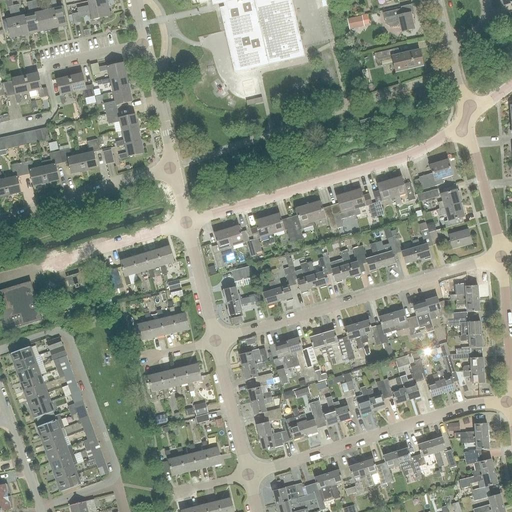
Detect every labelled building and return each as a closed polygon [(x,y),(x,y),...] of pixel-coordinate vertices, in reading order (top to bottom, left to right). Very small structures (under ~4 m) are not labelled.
[(37,0),(32,1),(39,32),(44,30),(45,32),(48,31),(43,11),(39,12),(37,0)] [(45,0),(48,10),(43,11),(48,31),(51,30),(51,29),(57,28),(50,0),(45,0)] [(55,0),(50,0),(57,28),(62,26),(63,28),(67,27),(62,7),(57,8),(55,0)] [(89,6),(77,9),(78,13),(109,7),(107,0),(94,0),(88,1),(89,6)] [(235,72),(306,56),(292,0),(212,0),(213,5),(224,3),(225,6),(220,7),(235,72)] [(511,0),(501,0),(503,6),(510,4),(511,10),(511,9),(511,0)] [(29,14),(25,15),(30,35),(33,35),(32,33),(39,32),(32,1),(27,2),(29,14)] [(18,4),(13,6),(20,36),(26,34),(26,36),(30,35),(25,15),(21,16),(18,4)] [(11,19),(7,20),(11,39),(14,39),(14,37),(20,36),(13,6),(9,7),(11,19)] [(78,13),(72,15),(74,24),(81,23),(80,18),(89,16),(90,21),(112,16),(112,12),(110,12),(109,7),(78,13)] [(390,27),(400,25),(402,32),(415,29),(411,13),(403,15),(402,9),(383,13),(385,24),(390,27)] [(347,19),(349,30),(364,26),(361,16),(347,19)] [(396,72),(424,66),(420,50),(396,55),(394,49),(375,53),(378,67),(383,66),(381,60),(392,57),(396,72)] [(110,80),(126,76),(124,63),(108,67),(108,66),(99,68),(100,73),(108,71),(110,79),(110,80)] [(45,97),(43,88),(42,89),(39,73),(26,76),(29,92),(38,90),(40,98),(45,97)] [(83,74),(70,77),(74,92),(83,90),(85,98),(95,96),(92,85),(85,86),(83,74)] [(13,79),(13,81),(7,83),(10,96),(15,95),(17,103),(22,102),(20,94),(29,92),(26,76),(13,79)] [(129,89),(126,76),(110,80),(110,79),(102,81),(103,85),(111,84),(113,92),(121,91),(129,89)] [(74,92),(70,77),(57,80),(60,95),(62,104),(66,103),(64,94),(74,92)] [(7,83),(1,84),(0,78),(0,93),(1,96),(5,95),(5,97),(10,96),(7,83)] [(132,102),(129,89),(121,91),(113,92),(115,102),(104,104),(106,114),(118,111),(117,105),(132,102)] [(263,102),(262,97),(246,101),(247,106),(263,102)] [(122,131),(138,127),(135,114),(119,118),(118,111),(106,114),(109,124),(120,121),(122,131)] [(361,126),(372,123),(370,118),(360,121),(361,126)] [(117,146),(125,145),(125,144),(141,140),(138,127),(122,131),(124,140),(116,142),(117,146)] [(43,141),(41,129),(35,131),(38,142),(43,141)] [(35,131),(29,132),(32,144),(38,142),(35,131)] [(29,132),(24,133),(27,145),(32,144),(29,132)] [(27,145),(24,133),(18,134),(21,146),(27,145)] [(21,146),(18,134),(12,136),(15,147),(21,146)] [(7,137),(1,138),(4,150),(10,149),(7,137)] [(81,155),(85,171),(98,168),(94,152),(100,151),(98,139),(87,142),(90,153),(81,155)] [(142,155),(142,153),(143,153),(141,140),(125,144),(125,145),(127,153),(119,155),(120,159),(129,157),(128,156),(136,155),(136,156),(142,155)] [(71,174),(85,171),(81,155),(72,157),(70,149),(60,151),(62,163),(68,161),(71,174)] [(105,165),(114,163),(111,150),(103,152),(105,165)] [(49,153),(51,160),(42,162),(43,167),(47,183),(59,180),(56,164),(62,163),(60,151),(49,153)] [(433,175),(424,177),(419,179),(423,189),(436,185),(436,186),(443,184),(442,178),(452,175),(447,160),(430,166),(433,175)] [(43,167),(34,169),(32,161),(22,163),(24,175),(31,174),(34,186),(47,183),(43,167)] [(5,179),(8,195),(21,192),(18,177),(24,175),(22,163),(12,165),(14,177),(5,179)] [(401,202),(400,198),(399,195),(406,193),(408,201),(414,199),(409,182),(403,184),(401,176),(389,180),(395,200),(396,204),(401,202)] [(0,196),(8,195),(5,179),(0,180),(0,196)] [(382,201),(382,200),(390,198),(391,201),(395,200),(389,180),(377,183),(379,191),(373,193),(376,203),(374,204),(378,216),(383,215),(379,202),(382,201)] [(360,188),(348,192),(353,209),(355,215),(355,216),(360,215),(358,208),(365,205),(366,207),(368,206),(372,218),(378,216),(374,204),(372,204),(369,194),(362,196),(360,188)] [(439,197),(437,190),(417,195),(419,202),(439,197)] [(438,204),(440,209),(461,204),(459,197),(461,197),(459,191),(458,191),(457,190),(440,195),(443,202),(438,204)] [(338,204),(330,206),(337,228),(343,227),(341,220),(355,215),(353,209),(348,192),(336,196),(338,204)] [(319,201),(307,205),(313,221),(324,218),(325,219),(327,218),(331,230),(337,228),(330,206),(322,209),(319,201)] [(462,209),(461,204),(440,209),(440,210),(437,210),(438,217),(446,215),(448,221),(444,222),(445,228),(455,225),(454,220),(465,217),(464,215),(465,215),(464,209),(462,209)] [(295,208),(297,216),(290,218),(297,241),(302,239),(299,230),(314,226),(313,222),(313,221),(307,205),(295,208)] [(290,218),(281,221),(278,213),(267,217),(272,234),(284,230),(284,231),(286,230),(290,243),(297,241),(290,218)] [(250,229),(254,240),(251,240),(256,253),(262,252),(257,239),(267,236),(270,244),(274,242),(272,234),(267,217),(254,221),(256,227),(250,229)] [(226,229),(231,246),(243,243),(238,226),(226,229)] [(224,267),(221,256),(228,254),(233,253),(231,246),(226,229),(213,233),(217,246),(212,248),(218,269),(224,267)] [(428,247),(433,246),(430,235),(429,233),(428,230),(421,232),(424,245),(420,246),(418,240),(412,241),(413,246),(414,246),(418,260),(424,258),(425,260),(431,258),(428,247)] [(453,249),(472,244),(468,230),(449,236),(453,249)] [(430,235),(433,246),(439,244),(436,231),(429,233),(430,235)] [(397,236),(392,237),(397,253),(402,251),(397,236)] [(395,266),(392,255),(397,254),(397,253),(392,237),(387,239),(389,244),(383,246),(381,242),(375,243),(383,268),(389,266),(390,267),(395,266)] [(256,253),(251,240),(245,242),(250,257),(256,255),(256,253)] [(370,245),(373,257),(367,259),(365,251),(364,252),(362,246),(358,247),(363,264),(368,263),(371,273),(377,271),(376,270),(383,268),(375,243),(370,245)] [(169,246),(157,250),(162,266),(160,266),(162,275),(167,273),(165,265),(174,262),(169,246)] [(409,250),(402,252),(406,266),(412,264),(412,262),(418,260),(414,246),(413,246),(409,247),(409,250)] [(355,262),(351,264),(347,250),(340,253),(342,260),(348,278),(355,276),(355,278),(361,276),(358,266),(363,264),(358,247),(352,249),(354,254),(353,255),(355,262)] [(162,266),(157,250),(145,254),(149,270),(148,270),(151,278),(155,277),(152,269),(160,266),(162,266)] [(149,270),(145,254),(132,257),(137,273),(136,274),(138,282),(143,281),(140,272),(148,270),(149,270)] [(304,278),(297,280),(291,259),(289,259),(288,255),(285,256),(288,268),(289,268),(294,285),(298,284),(301,294),(307,292),(307,290),(314,288),(306,264),(306,263),(300,265),(304,278)] [(328,275),(333,273),(336,283),(342,282),(341,280),(348,278),(342,260),(330,263),(328,256),(323,258),(328,275)] [(137,273),(132,257),(120,261),(125,276),(124,276),(126,286),(131,284),(128,276),(136,274),(137,273)] [(326,286),(323,276),(328,275),(323,258),(318,259),(320,265),(318,265),(321,273),(315,275),(311,262),(306,264),(314,288),(320,287),(320,288),(326,286)] [(123,288),(117,268),(107,271),(112,291),(123,288)] [(281,288),(280,286),(277,275),(272,277),(273,282),(274,282),(275,288),(279,302),(286,300),(286,302),(292,300),(289,287),(294,285),(289,268),(288,268),(283,270),(288,286),(281,288)] [(78,285),(82,284),(79,273),(66,277),(69,288),(74,286),(75,289),(79,288),(78,285)] [(262,274),(255,275),(258,287),(265,285),(262,274)] [(249,284),(248,279),(235,283),(236,288),(249,284)] [(181,288),(179,280),(167,283),(169,291),(181,288)] [(0,291),(0,310),(2,318),(6,331),(42,320),(30,282),(0,291)] [(268,283),(270,289),(271,291),(263,293),(267,307),(274,305),(273,304),(279,302),(275,288),(274,282),(273,282),(268,283)] [(455,295),(449,295),(450,301),(456,301),(478,299),(477,286),(466,287),(466,284),(454,285),(455,295)] [(240,300),(239,294),(237,295),(236,287),(222,290),(223,297),(225,296),(226,303),(240,300)] [(181,290),(170,293),(172,299),(183,296),(181,290)] [(240,305),(242,305),(255,302),(256,307),(262,306),(259,295),(240,300),(226,303),(228,309),(226,310),(228,316),(242,313),(240,305)] [(436,318),(434,313),(434,311),(438,310),(443,325),(448,324),(447,318),(447,313),(443,301),(439,303),(437,297),(424,301),(430,320),(436,318)] [(478,299),(456,301),(456,307),(466,306),(467,312),(479,311),(478,299)] [(416,316),(411,318),(414,328),(419,327),(419,329),(424,327),(426,333),(434,331),(430,320),(424,301),(412,305),(416,316)] [(172,316),(176,332),(189,329),(185,313),(175,316),(173,307),(169,308),(171,316),(172,316)] [(164,335),(176,332),(172,316),(171,316),(163,318),(161,310),(156,311),(158,319),(160,319),(164,335)] [(416,334),(411,318),(406,319),(404,310),(391,314),(395,328),(397,332),(409,328),(411,336),(416,334)] [(152,338),(164,335),(160,319),(158,319),(151,321),(149,313),(144,314),(146,322),(148,322),(152,338)] [(381,327),(376,329),(381,344),(388,342),(386,334),(396,331),(396,332),(397,332),(395,328),(391,314),(378,318),(381,327)] [(139,341),(152,338),(148,322),(146,322),(139,324),(136,315),(132,317),(134,326),(135,326),(139,341)] [(98,321),(96,316),(85,320),(86,325),(98,321)] [(454,325),(460,325),(460,336),(462,335),(481,334),(480,321),(467,322),(467,317),(465,317),(454,318),(454,325)] [(381,344),(376,329),(372,330),(369,321),(356,324),(362,344),(368,342),(365,335),(372,333),(376,346),(381,344)] [(362,344),(356,324),(344,328),(346,337),(342,339),(347,355),(349,362),(355,361),(349,340),(355,338),(358,349),(363,348),(362,344)] [(335,358),(332,347),(331,345),(337,343),(341,356),(347,355),(342,339),(337,340),(334,331),(322,334),(329,359),(335,358)] [(321,348),(321,350),(325,365),(330,363),(329,359),(322,334),(309,338),(312,347),(307,349),(310,360),(312,365),(317,364),(313,351),(321,348)] [(460,341),(467,341),(469,341),(469,347),(461,348),(461,349),(455,350),(456,354),(472,353),(471,348),(482,347),(481,334),(462,335),(462,336),(460,336),(460,341)] [(49,352),(63,347),(59,338),(46,342),(46,343),(49,352)] [(295,352),(301,351),(306,369),(312,367),(312,365),(310,360),(307,349),(302,350),(299,338),(286,342),(294,367),(299,366),(295,352)] [(286,342),(274,346),(277,358),(278,359),(283,358),(287,370),(294,367),(286,342)] [(383,344),(387,358),(388,357),(388,358),(396,356),(396,353),(393,354),(390,346),(388,347),(387,343),(383,344)] [(14,364),(33,357),(29,347),(11,354),(13,359),(12,361),(13,363),(14,364)] [(63,347),(49,352),(52,361),(66,356),(63,347)] [(239,355),(242,367),(267,361),(264,349),(239,355)] [(470,366),(469,366),(464,366),(462,368),(462,372),(483,370),(483,357),(472,358),(472,353),(456,354),(456,355),(450,355),(451,361),(456,360),(470,359),(470,366)] [(449,355),(442,357),(447,373),(454,370),(449,355)] [(36,366),(33,357),(14,364),(18,373),(36,366)] [(256,370),(258,369),(258,371),(266,369),(264,362),(268,361),(267,361),(242,367),(245,380),(254,378),(256,382),(266,380),(272,378),(270,374),(258,377),(256,370)] [(197,364),(184,367),(189,384),(187,384),(189,392),(194,391),(193,383),(201,381),(197,364)] [(419,375),(421,381),(426,379),(422,364),(416,366),(419,375)] [(444,379),(440,365),(434,367),(437,374),(444,393),(456,389),(452,377),(444,379)] [(40,375),(36,366),(18,373),(18,374),(17,375),(18,378),(20,378),(21,382),(40,375)] [(419,375),(416,366),(411,368),(413,374),(411,375),(414,383),(421,381),(419,375)] [(182,394),(180,386),(187,384),(189,384),(184,367),(172,370),(177,387),(175,387),(177,395),(182,394)] [(64,377),(62,371),(60,368),(56,370),(59,379),(64,377)] [(287,383),(283,368),(277,370),(281,384),(287,383)] [(170,397),(168,389),(175,387),(177,387),(172,370),(160,373),(164,390),(163,390),(165,398),(170,397)] [(463,378),(471,377),(472,384),(484,383),(483,370),(462,372),(455,373),(460,387),(466,385),(463,378)] [(157,400),(155,392),(163,390),(164,390),(160,373),(148,376),(152,391),(150,392),(152,401),(157,400)] [(432,376),(434,381),(433,381),(434,383),(427,385),(431,397),(444,393),(437,374),(432,376)] [(21,382),(24,391),(43,385),(40,375),(21,382)] [(407,381),(405,376),(400,377),(408,400),(420,396),(416,384),(414,385),(414,383),(412,379),(407,381)] [(396,404),(408,400),(400,377),(394,380),(396,387),(390,389),(387,379),(382,381),(388,398),(393,396),(396,404)] [(247,390),(251,402),(271,397),(270,392),(262,394),(260,387),(273,384),(272,378),(266,380),(256,382),(257,387),(247,390)] [(348,391),(350,397),(355,396),(353,390),(355,390),(352,381),(346,383),(348,391)] [(369,397),(373,411),(386,407),(383,399),(388,398),(382,381),(376,383),(379,392),(374,394),(372,388),(366,390),(369,397)] [(348,391),(346,383),(340,385),(345,399),(350,397),(348,391)] [(43,385),(24,391),(28,400),(46,394),(43,385)] [(361,415),(373,411),(369,397),(366,390),(365,387),(360,389),(362,395),(355,398),(361,415)] [(46,394),(28,400),(28,401),(27,402),(28,405),(29,405),(31,409),(49,403),(46,394)] [(271,397),(251,402),(254,415),(263,413),(264,418),(275,415),(280,414),(279,409),(266,412),(264,405),(273,403),(271,397)] [(328,406),(321,408),(323,414),(327,426),(339,422),(333,404),(331,397),(325,399),(328,406)] [(318,400),(314,402),(318,416),(323,414),(321,408),(318,400)] [(304,414),(299,416),(305,436),(317,432),(313,418),(318,416),(314,402),(308,403),(311,412),(304,414)] [(338,402),(333,404),(339,422),(351,418),(347,406),(340,409),(338,402)] [(36,418),(37,422),(54,416),(49,403),(31,409),(34,419),(36,418)] [(207,413),(205,403),(193,406),(196,416),(207,413)] [(84,405),(74,409),(76,414),(77,418),(87,414),(84,405)] [(283,419),(282,419),(285,431),(286,436),(286,437),(291,435),(293,440),(305,436),(299,416),(297,411),(296,409),(292,411),(294,418),(285,421),(284,418),(283,419)] [(37,427),(41,436),(64,428),(59,414),(54,416),(37,422),(39,426),(37,427)] [(197,424),(209,421),(207,414),(195,417),(197,424)] [(275,415),(264,418),(265,423),(256,425),(259,438),(273,434),(272,429),(270,429),(269,422),(282,419),(280,414),(275,415)] [(154,417),(155,425),(168,422),(166,415),(154,417)] [(475,432),(467,432),(467,433),(455,434),(456,439),(461,439),(461,438),(488,436),(487,423),(474,424),(475,432)] [(456,424),(447,424),(448,432),(457,431),(456,424)] [(64,428),(41,436),(44,445),(63,439),(63,438),(67,437),(64,428)] [(263,450),(282,445),(282,443),(288,441),(286,436),(285,431),(279,433),(273,434),(259,438),(263,450)] [(461,444),(476,443),(476,450),(468,451),(468,452),(463,453),(464,459),(470,458),(481,456),(480,450),(489,449),(488,436),(461,438),(461,439),(461,444)] [(438,467),(443,466),(439,453),(438,452),(446,449),(443,437),(430,441),(434,455),(438,467)] [(66,448),(63,439),(44,445),(47,454),(66,448)] [(205,450),(209,467),(221,464),(217,447),(208,449),(206,441),(202,442),(204,450),(205,450)] [(422,475),(428,474),(422,457),(428,455),(429,457),(434,455),(430,441),(417,445),(420,454),(415,456),(419,466),(421,472),(422,475)] [(197,469),(209,467),(205,450),(204,450),(196,452),(194,444),(190,445),(192,454),(193,453),(197,469)] [(51,463),(74,455),(71,446),(66,448),(47,454),(47,455),(47,456),(48,459),(49,460),(51,463)] [(184,472),(197,469),(193,453),(192,454),(184,455),(182,447),(177,448),(179,457),(180,456),(184,472)] [(419,466),(415,456),(411,457),(408,448),(395,452),(400,466),(403,476),(408,475),(407,470),(412,469),(416,481),(421,479),(420,476),(422,475),(421,472),(419,466)] [(172,475),(184,472),(180,456),(179,457),(171,458),(169,450),(165,451),(167,460),(168,459),(172,475)] [(449,464),(455,463),(451,450),(445,452),(449,464)] [(385,463),(381,464),(387,483),(392,481),(388,468),(394,466),(394,468),(400,466),(395,452),(383,456),(385,463)] [(77,464),(74,455),(51,463),(52,467),(51,469),(52,472),(54,472),(72,466),(77,464)] [(473,477),(494,472),(490,459),(482,461),(481,456),(470,458),(464,459),(466,466),(473,464),(475,471),(472,472),(473,477)] [(387,483),(381,464),(375,466),(373,459),(361,463),(365,477),(369,487),(374,485),(370,473),(376,472),(379,479),(381,485),(387,483)] [(359,477),(360,479),(363,488),(369,487),(365,477),(361,463),(349,467),(353,479),(359,477)] [(57,482),(76,475),(72,466),(54,472),(57,482)] [(343,482),(339,470),(327,474),(335,499),(340,498),(336,484),(343,482)] [(497,484),(494,472),(473,477),(459,480),(461,489),(470,487),(470,484),(477,482),(479,488),(472,490),(473,495),(489,491),(488,486),(497,484)] [(318,489),(313,491),(320,511),(326,510),(324,503),(335,499),(327,474),(314,478),(318,489)] [(80,485),(76,475),(57,482),(57,483),(57,486),(59,487),(61,492),(80,485)] [(276,503),(296,498),(304,496),(301,483),(294,485),(285,488),(285,487),(273,490),(276,503)] [(0,498),(11,496),(7,484),(0,485),(0,498)] [(483,511),(489,511),(503,506),(500,493),(490,496),(489,491),(473,495),(474,500),(487,497),(489,504),(487,505),(473,509),(473,511),(483,511)] [(0,511),(12,509),(11,496),(0,498),(0,511)] [(234,511),(231,498),(218,501),(220,511),(234,511)] [(290,511),(289,505),(298,503),(296,498),(276,503),(278,511),(290,511)] [(68,506),(69,511),(94,511),(97,511),(96,508),(93,509),(91,501),(94,500),(68,506)] [(220,511),(218,501),(206,504),(207,511),(220,511)] [(448,511),(446,506),(441,508),(442,511),(461,511),(459,502),(452,504),(454,511),(448,511)]
